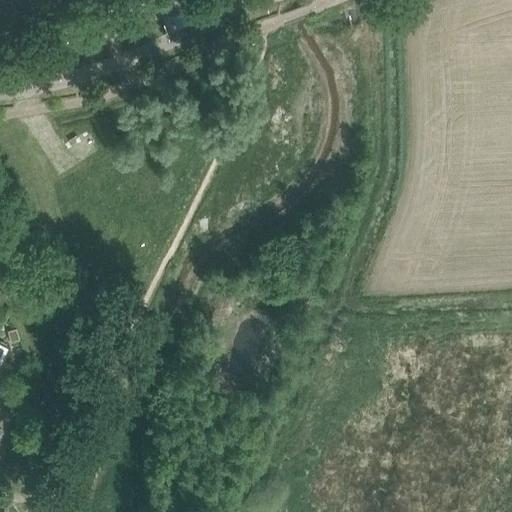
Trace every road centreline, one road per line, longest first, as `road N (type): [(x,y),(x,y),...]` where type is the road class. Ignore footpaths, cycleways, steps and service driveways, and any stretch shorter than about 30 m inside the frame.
road 1 (tertiary): [(0,95),(156,48),(239,1)]
road 2 (tertiary): [(239,1),(104,19),(0,79)]
